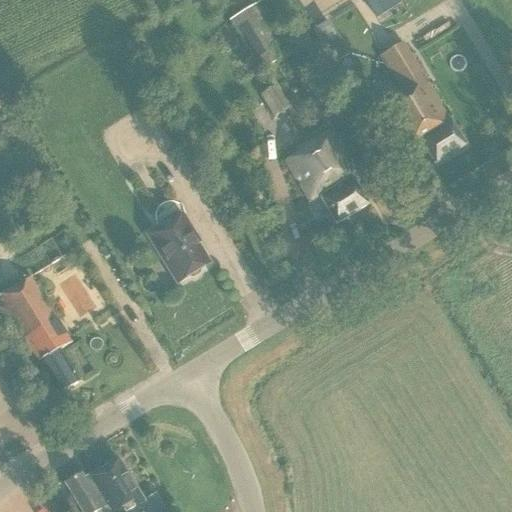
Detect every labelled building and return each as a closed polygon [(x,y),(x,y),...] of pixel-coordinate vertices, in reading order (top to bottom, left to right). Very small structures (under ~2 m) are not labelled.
[(230,22),(260,71),(292,51),(261,2),(230,22)] [(404,44),(382,58),(403,91),(380,105),(406,148),(420,140),(435,164),(466,145),(404,44)] [(332,99),(319,77),(305,85),(319,107),(332,99)] [(259,97),(273,117),(289,107),(276,87),(259,97)] [(148,118),(134,126),(142,140),(156,132),(148,118)] [(337,225),(370,205),(351,175),(356,172),(332,129),(297,150),(299,154),(286,162),(310,201),(319,196),(337,225)] [(158,227),(159,229),(148,235),(177,282),(174,284),(175,285),(189,276),(193,277),(199,273),(200,269),(209,264),(191,236),(193,234),(183,218),(186,216),(182,210),(181,208),(179,207),(178,206),(176,205),(174,204),(172,203),(170,203),(168,203),(167,204),(164,204),(162,205),(160,207),(159,208),(158,209),(157,211),(156,213),(155,216),(155,217),(155,218),(155,221),(155,222),(156,223),(157,225),(158,227)] [(59,395),(80,382),(60,351),(71,344),(31,279),(0,298),(0,299),(39,363),(40,363),(59,395)] [(89,477),(109,511),(131,511),(145,504),(119,459),(89,477)] [(109,511),(89,477),(85,479),(82,474),(65,484),(81,511),(109,511)]
